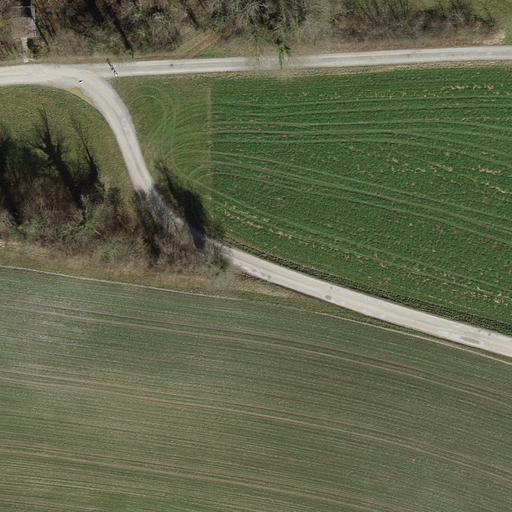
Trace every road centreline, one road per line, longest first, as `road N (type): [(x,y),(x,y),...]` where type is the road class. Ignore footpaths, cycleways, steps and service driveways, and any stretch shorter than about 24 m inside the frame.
road 1 (track): [(511,347),(232,258),(167,222),(105,98),(83,72)]
road 2 (track): [(0,78),(511,50)]
